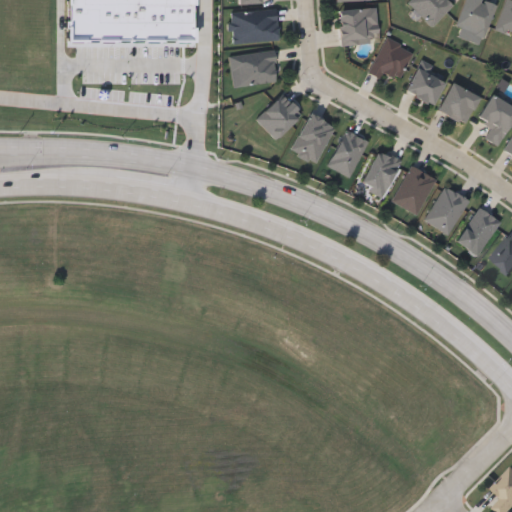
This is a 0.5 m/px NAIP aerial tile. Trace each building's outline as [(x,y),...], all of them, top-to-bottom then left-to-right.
[(448,0),(452,3),(433,26),(407,3),(409,0),(448,0)] [(488,0),(495,2),(484,41),(463,35),(465,28),(456,26),(463,0),(488,0)] [(511,34),(495,30),(503,0),(511,0),(511,34)] [(376,40),(339,41),(338,9),(375,8),(376,40)] [(230,11),(276,9),(277,40),(231,42),(230,11)] [(397,80),(383,73),(380,79),(367,72),(386,37),(413,52),(397,80)] [(230,71),(229,54),(274,51),(276,82),(237,85),(236,71),(230,71)] [(429,74),(444,82),(432,105),(404,91),(421,60),(433,66),(429,74)] [(479,97),(465,124),(437,110),(451,83),(479,97)] [(511,107),(511,122),(497,146),(483,137),(490,127),(477,118),(492,94),(511,107)] [(511,155),(503,151),(511,134),(511,155)]
